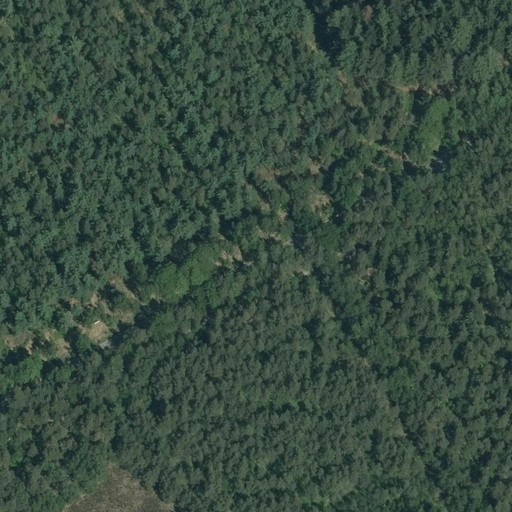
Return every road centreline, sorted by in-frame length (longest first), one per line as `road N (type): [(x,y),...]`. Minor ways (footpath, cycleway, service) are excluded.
road 1 (tertiary): [(0,407),(511,118)]
road 2 (track): [(302,0),(322,52),(345,81),(455,96),(511,81)]
